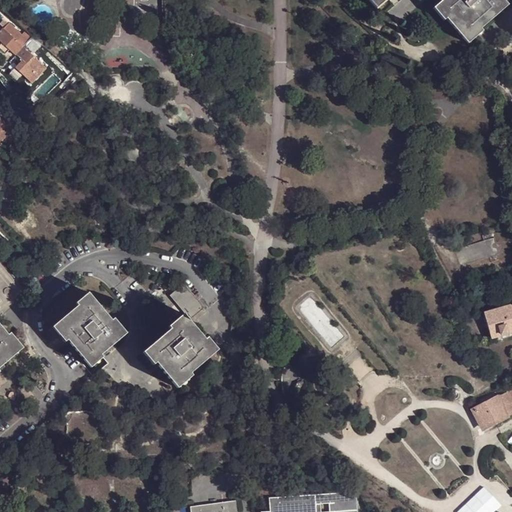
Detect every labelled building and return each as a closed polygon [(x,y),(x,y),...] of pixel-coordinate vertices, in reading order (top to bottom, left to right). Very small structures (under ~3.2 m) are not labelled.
[(364,0),(373,10),(385,0),(364,0)] [(493,0),(448,0),(436,11),(466,48),(505,14),(493,0)] [(15,54),(24,48),(21,45),(26,38),(22,35),(9,23),(0,32),(0,40),(3,43),(9,49),(15,54)] [(25,31),(22,35),(26,38),(21,45),(24,48),(35,40),(25,31)] [(30,53),(39,43),(35,40),(24,48),(30,53)] [(3,43),(0,46),(0,49),(5,54),(9,49),(3,43)] [(43,65),(24,48),(15,54),(21,60),(29,67),(36,73),(43,65)] [(22,74),(29,67),(21,60),(15,67),(22,74)] [(22,74),(15,67),(8,75),(17,82),(23,75),(22,74)] [(29,67),(22,74),(23,75),(30,81),(36,73),(29,67)] [(81,81),(76,76),(71,80),(75,85),(81,81)] [(0,140),(15,131),(8,120),(2,123),(0,120),(0,140)] [(455,249),(459,265),(499,254),(494,238),(455,249)] [(0,317),(26,294),(16,282),(11,276),(0,263),(0,317)] [(184,318),(188,323),(204,309),(184,285),(170,297),(186,317),(184,318)] [(88,294),(75,304),(78,307),(90,297),(88,294)] [(100,356),(123,337),(111,322),(90,297),(78,307),(55,327),(67,341),(88,366),(100,356)] [(483,314),(490,339),(511,332),(511,306),(510,307),(510,306),(483,314)] [(170,330),(184,318),(182,316),(168,328),(170,330)] [(189,375),(215,354),(205,341),(188,323),(184,318),(170,330),(145,352),(155,364),(175,388),(189,375)] [(114,320),(111,322),(123,337),(126,335),(114,320)] [(0,326),(0,367),(20,351),(8,337),(0,326)] [(53,329),(64,343),(67,341),(55,327),(53,329)] [(23,349),(10,334),(8,337),(20,351),(23,349)] [(218,351),(206,339),(205,341),(215,354),(218,351)] [(155,364),(145,352),(143,354),(153,365),(155,364)] [(90,369),(102,359),(100,356),(88,366),(90,369)] [(177,389),(191,377),(189,375),(175,388),(177,389)] [(494,398),(476,407),(472,409),(481,428),(504,417),(504,415),(511,412),(511,386),(504,390),(505,393),(494,398)] [(505,393),(504,390),(502,388),(492,394),(494,398),(505,393)] [(476,407),(494,398),(492,394),(474,403),(476,407)] [(355,511),(355,494),(268,500),(269,511),(355,511)] [(235,511),(234,502),(189,508),(189,511),(235,511)]
